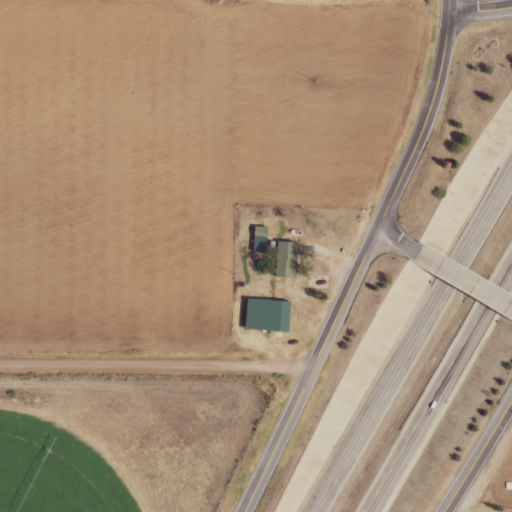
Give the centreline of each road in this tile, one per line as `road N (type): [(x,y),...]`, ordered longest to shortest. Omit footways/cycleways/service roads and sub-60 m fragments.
road 1 (motorway): [(511,196),(325,511)]
road 2 (residential): [(311,369),(0,365)]
road 3 (motorway): [(380,511),(511,290)]
road 4 (secondary): [(379,228),(429,115),(451,10)]
road 5 (tertiary): [(311,369),(239,511)]
road 6 (tertiary): [(379,228),(311,369)]
road 7 (tertiary): [(439,511),(511,394)]
